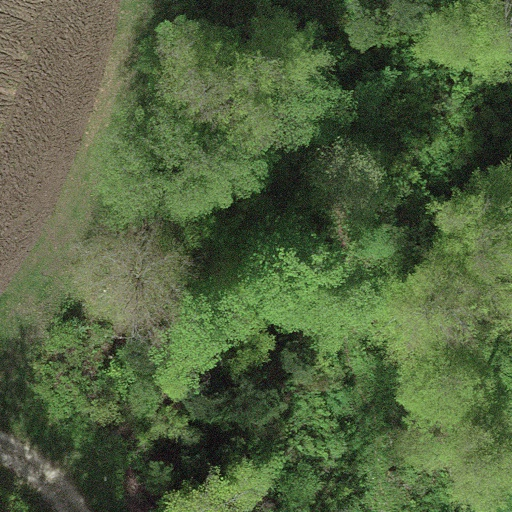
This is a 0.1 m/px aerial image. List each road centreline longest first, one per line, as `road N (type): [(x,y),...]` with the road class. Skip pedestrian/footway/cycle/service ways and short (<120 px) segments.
road 1 (track): [(400,511),(332,0)]
road 2 (track): [(184,0),(100,233),(0,358)]
